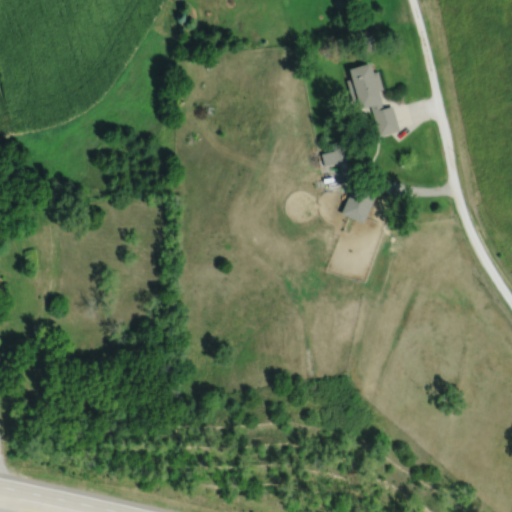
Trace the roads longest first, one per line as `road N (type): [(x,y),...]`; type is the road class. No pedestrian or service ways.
road 1 (residential): [(412,0),(454,189),(480,256),(511,302)]
road 2 (trunk): [(122,511),(0,485)]
